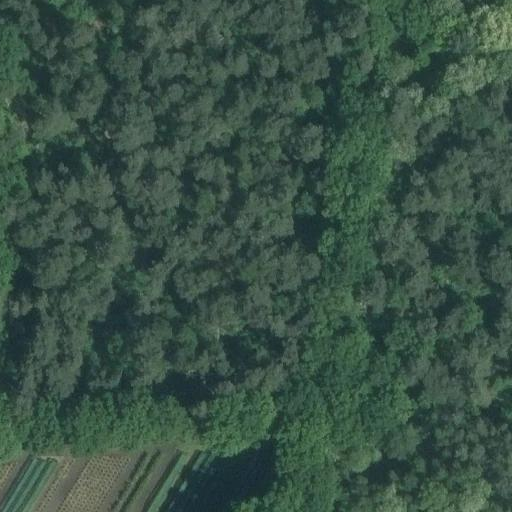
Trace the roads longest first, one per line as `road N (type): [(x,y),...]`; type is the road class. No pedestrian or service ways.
road 1 (track): [(0,447),(511,395)]
road 2 (track): [(315,410),(383,0)]
